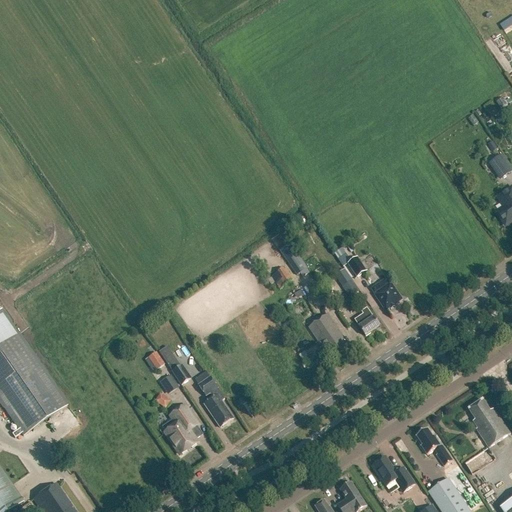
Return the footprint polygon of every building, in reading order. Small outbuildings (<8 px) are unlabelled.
[(500,108),(511,101),(507,94),(496,101),(500,108)] [(492,142),(488,145),(493,153),(498,149),(492,142)] [(503,155),(489,164),(493,170),(507,161),(503,155)] [(511,193),(501,201),(501,203),(504,209),(498,213),(498,216),(504,225),(507,226),(511,222),(511,193)] [(346,254),(338,260),(343,267),(351,262),(346,254)] [(367,271),(358,258),(348,264),(358,278),(367,271)] [(303,264),(294,271),(297,276),(307,269),(303,264)] [(281,287),(291,281),(283,268),(273,274),(281,287)] [(352,282),(343,288),(350,298),(358,292),(352,282)] [(375,296),(386,311),(401,301),(391,285),(375,296)] [(373,319),(367,309),(361,313),(363,315),(354,321),(365,338),(380,328),(373,319)] [(67,407),(0,312),(0,403),(5,410),(4,410),(23,438),(67,407)] [(350,348),(328,316),(328,315),(309,328),(319,343),(320,343),(325,351),(327,350),(334,360),(351,348),(350,348)] [(311,346),(298,356),(308,368),(320,358),(311,346)] [(157,367),(164,364),(157,350),(150,354),(157,367)] [(191,380),(181,366),(172,372),(182,386),(191,380)] [(171,376),(160,384),(168,396),(179,388),(171,376)] [(225,400),(218,389),(210,379),(199,387),(206,397),(212,393),(215,398),(205,406),(220,429),(234,420),(222,402),(225,400)] [(160,393),(155,402),(165,408),(169,399),(160,393)] [(477,430),(476,431),(488,449),(510,435),(493,410),(489,412),(483,403),(469,412),(476,422),(473,424),(477,430)] [(180,456),(198,444),(190,432),(198,426),(187,410),(175,418),(179,424),(165,433),(180,456)] [(428,430),(417,437),(423,446),(422,447),(428,456),(436,451),(438,455),(437,456),(444,466),(453,461),(442,446),(441,447),(434,436),(433,437),(428,430)] [(469,473),(493,462),(488,451),(464,462),(469,473)] [(396,474),(385,458),(373,467),(382,479),(381,480),(386,488),(395,482),(403,494),(415,486),(404,469),(396,474)] [(446,470),(456,486),(466,479),(456,464),(446,470)] [(0,511),(11,511),(23,504),(0,470),(0,511)] [(429,494),(440,511),(469,511),(449,481),(429,494)] [(74,511),(56,484),(33,500),(41,511),(74,511)] [(359,511),(367,507),(351,484),(340,491),(347,501),(338,507),(340,511),(359,511)] [(501,511),(511,511),(511,501),(500,510),(501,511)] [(329,509),(324,502),(315,508),(317,511),(332,511),(330,508),(329,509)]
